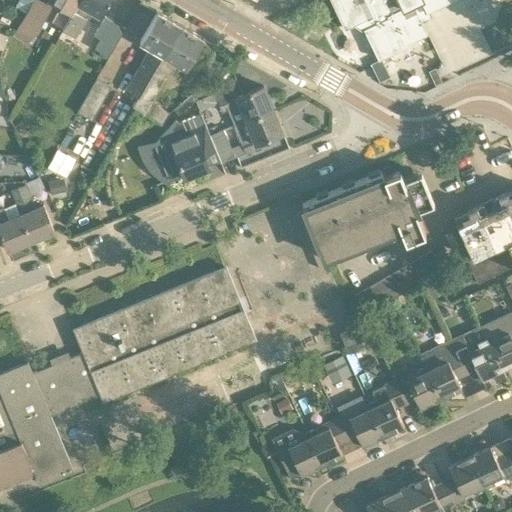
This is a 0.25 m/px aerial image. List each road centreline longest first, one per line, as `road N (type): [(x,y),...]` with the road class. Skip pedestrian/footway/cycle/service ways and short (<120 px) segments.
road 1 (residential): [(0,292),(335,150),(375,107)]
road 2 (residential): [(511,405),(330,491),(314,511)]
road 3 (tertiary): [(375,107),(194,0)]
road 4 (tertiary): [(505,107),(469,100),(407,120),(375,107)]
